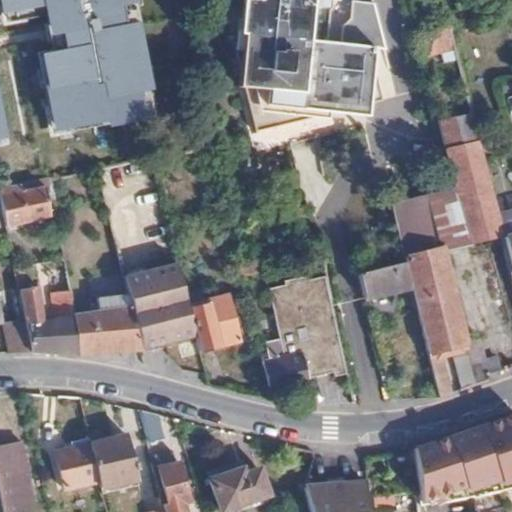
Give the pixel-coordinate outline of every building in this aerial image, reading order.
[(56,49),(10,56),(22,133),(142,114),(123,0),(0,0),(0,13),(40,7),(43,28),(52,26),(56,49)] [(369,118),(369,106),(373,68),(373,67),(375,50),(326,45),(330,0),(245,0),(243,21),(229,24),(241,71),(239,90),(246,91),(258,135),(337,114),(369,118)] [(349,0),(348,30),(373,31),(375,1),(349,0)] [(413,37),(419,59),(454,49),(448,27),(413,37)] [(373,68),(369,106),(383,102),(373,68)] [(437,124),(445,154),(479,145),(471,115),(437,124)] [(487,375),(496,371),(493,360),(480,363),(469,366),(464,344),(442,250),(502,235),(498,218),(479,145),(445,154),(454,188),(392,202),(405,261),(411,286),(437,397),(450,393),(441,351),(449,349),(459,389),(486,380),(487,375)] [(113,187),(100,190),(112,236),(144,228),(138,204),(141,204),(135,181),(136,181),(132,162),(108,168),(113,187)] [(0,190),(0,211),(3,229),(46,221),(42,205),(51,203),(48,187),(20,193),(20,186),(0,190)] [(511,272),(511,214),(498,218),(502,235),(511,272)] [(258,270),(255,257),(233,262),(236,274),(258,270)] [(364,298),(411,286),(405,261),(358,271),(364,298)] [(193,338),(185,308),(175,266),(121,278),(123,288),(137,349),(193,338)] [(10,270),(15,293),(23,292),(19,268),(10,270)] [(50,312),(68,310),(62,273),(53,275),(57,290),(46,293),(50,312)] [(333,375),(346,373),(325,275),(303,278),(304,274),(279,279),(279,284),(263,288),(276,340),(281,356),(299,351),(306,379),(308,378),(307,374),(332,372),(333,375)] [(75,354),(138,350),(137,349),(123,288),(90,296),(93,311),(69,314),(75,354)] [(21,321),(22,324),(40,321),(34,290),(23,292),(15,293),(21,321)] [(193,338),(196,350),(235,340),(223,294),(201,300),(203,306),(185,308),(193,338)] [(22,324),(26,353),(73,354),(75,354),(69,314),(68,310),(50,312),(52,319),(40,321),(22,324)] [(0,323),(0,324),(5,353),(26,353),(22,324),(21,321),(0,323)] [(264,387),(288,383),(281,356),(276,340),(260,343),(264,360),(258,361),(264,387)] [(469,366),(480,363),(475,342),(464,344),(469,366)] [(288,383),(306,379),(299,351),(281,356),(288,383)] [(143,411),(138,410),(145,439),(158,435),(151,413),(143,411)] [(511,413),(411,449),(415,509),(493,493),(506,490),(511,488),(511,413)] [(126,435),(88,444),(97,482),(98,488),(136,480),(126,435)] [(66,449),(53,451),(62,490),(97,482),(88,444),(87,439),(65,444),(66,449)] [(21,441),(0,444),(0,505),(1,511),(34,511),(21,441)] [(166,504),(163,505),(163,508),(164,510),(164,511),(185,511),(182,500),(187,498),(178,463),(175,463),(172,451),(157,455),(160,467),(158,468),(166,504)] [(239,463),(206,473),(217,510),(247,502),(250,508),(269,503),(258,469),(243,473),(239,463)] [(303,487),(309,511),(367,511),(365,483),(303,487)]
